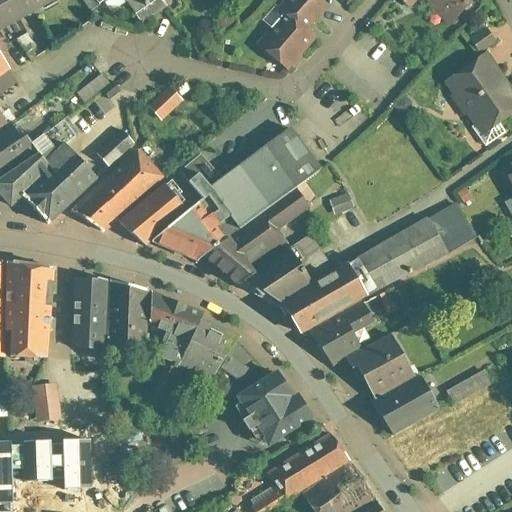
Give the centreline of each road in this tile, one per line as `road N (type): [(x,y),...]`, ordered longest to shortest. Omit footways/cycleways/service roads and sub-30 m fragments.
road 1 (residential): [(0,230),(182,280),(254,322),(311,373),(417,511)]
road 2 (residential): [(373,0),(290,92),(131,38)]
road 3 (residential): [(140,511),(239,426)]
